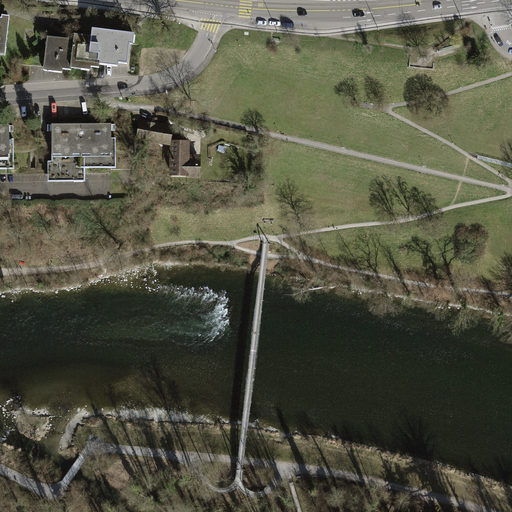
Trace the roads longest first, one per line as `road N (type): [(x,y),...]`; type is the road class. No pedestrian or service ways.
road 1 (track): [(0,470),(54,490),(89,449),(105,446),(353,477),(486,511)]
road 2 (residential): [(0,94),(172,75),(198,53),(218,0)]
road 3 (secondary): [(259,0),(423,0)]
road 4 (track): [(142,249),(93,264),(0,272)]
